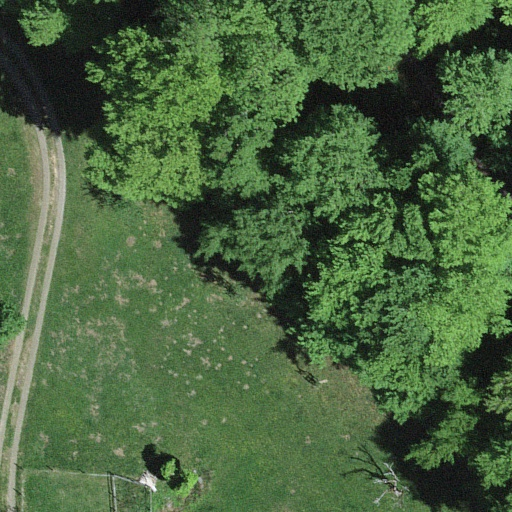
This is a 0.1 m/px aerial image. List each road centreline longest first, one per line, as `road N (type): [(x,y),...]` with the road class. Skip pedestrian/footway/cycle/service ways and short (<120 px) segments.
road 1 (track): [(0,44),(30,82),(53,151),(48,249),(15,414),(8,511)]
road 2 (track): [(377,0),(511,188)]
